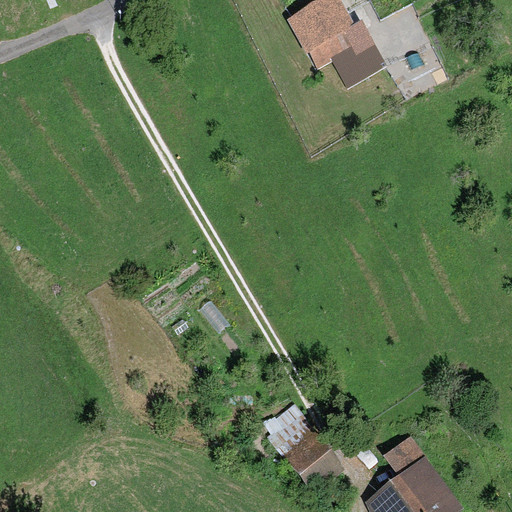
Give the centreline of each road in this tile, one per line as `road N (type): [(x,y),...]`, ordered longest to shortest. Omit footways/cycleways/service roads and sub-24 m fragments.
road 1 (track): [(359,511),(352,474),(92,18)]
road 2 (residential): [(0,56),(129,0)]
